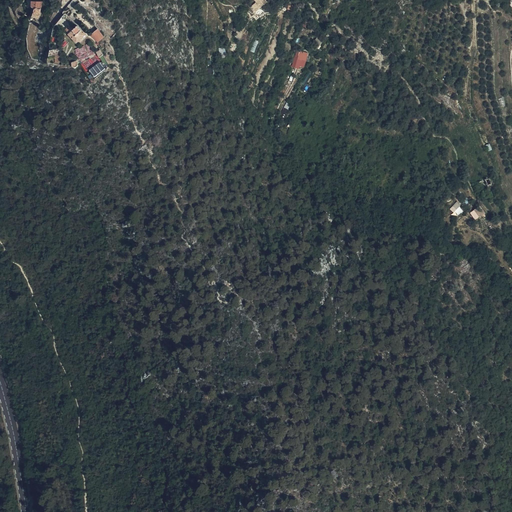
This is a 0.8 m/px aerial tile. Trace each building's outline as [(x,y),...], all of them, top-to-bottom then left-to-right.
[(30,15),(36,17),(37,13),(39,8),(32,7),(30,15)] [(69,33),(76,42),(86,33),(78,24),(69,33)] [(91,33),(99,40),(101,37),(105,33),(98,28),(91,33)] [(91,71),(96,77),(106,67),(101,62),(91,71)] [(482,194),(485,193),(489,192),(487,185),(486,180),(485,179),(484,175),(478,177),(482,194)]
